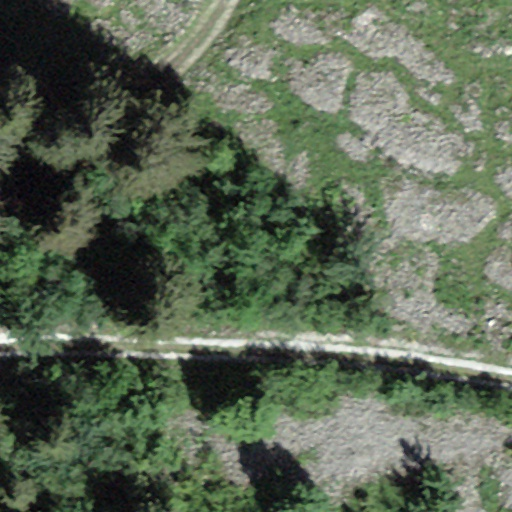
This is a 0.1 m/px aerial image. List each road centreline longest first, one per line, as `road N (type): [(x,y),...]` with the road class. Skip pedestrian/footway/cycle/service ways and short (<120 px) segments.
road 1 (track): [(0,358),(181,353),(413,365),(511,382)]
road 2 (track): [(224,0),(218,17),(174,58),(63,143),(0,172)]
